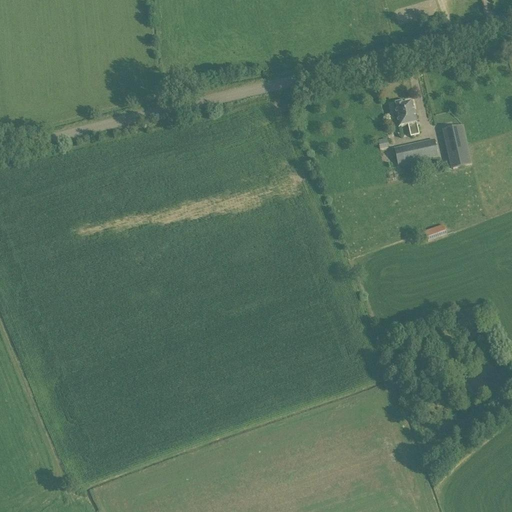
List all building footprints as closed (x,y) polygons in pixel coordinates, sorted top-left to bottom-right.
[(416,0),(400,0),(401,1),(405,14),(419,10),(416,0)] [(394,107),(393,107),(398,129),(408,127),(411,139),(419,137),(416,124),(417,123),(413,102),(403,104),(401,103),(395,104),(394,107)] [(462,127),(444,131),(448,146),(466,142),(462,127)] [(434,140),(394,149),(398,166),(438,157),(434,140)] [(443,225),(424,232),(428,242),(447,235),(443,225)]
